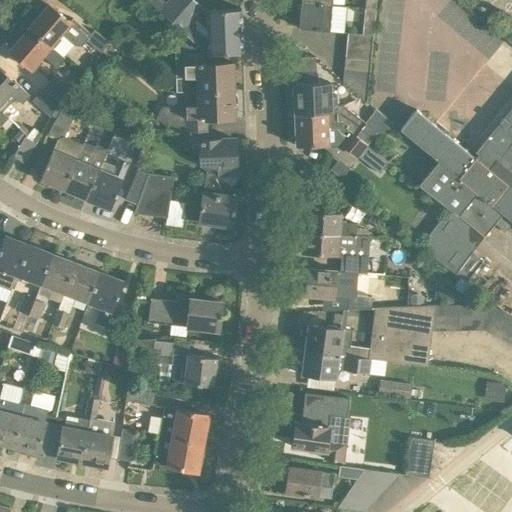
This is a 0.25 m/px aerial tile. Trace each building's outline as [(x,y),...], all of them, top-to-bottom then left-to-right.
[(209,54),(218,54),(243,52),(240,9),(205,11),(205,29),(196,20),(202,14),(202,9),(191,0),(169,0),(166,4),(161,0),(157,0),(152,6),(185,34),(193,41),(204,51),(209,54)] [(375,10),(376,0),(365,0),(365,9),(375,10)] [(298,28),(329,31),(343,33),(345,8),(331,6),(301,3),(298,28)] [(49,5),(29,29),(63,58),(73,46),(81,47),(86,41),(99,52),(108,42),(94,30),(90,34),(72,19),(70,21),(69,19),(67,21),(49,5)] [(346,47),(371,49),(374,23),(364,22),(363,35),(348,33),(346,47)] [(63,58),(29,29),(9,52),(32,71),(43,57),(56,68),(64,59),(63,58)] [(233,63),(219,63),(218,54),(209,54),(204,51),(193,41),(185,34),(174,47),(176,92),(234,92),(233,63)] [(116,44),(123,49),(129,42),(121,36),(116,44)] [(371,49),(346,47),(345,58),(370,61),(371,49)] [(370,61),(345,58),(344,71),(368,74),(370,61)] [(0,68),(0,110),(3,113),(11,103),(5,98),(10,92),(22,103),(29,96),(0,68)] [(357,135),(368,144),(377,132),(365,123),(342,105),(337,105),(337,97),(331,96),(331,82),(317,83),(316,71),(292,73),(294,113),(337,112),(338,120),(357,135)] [(368,74),(344,71),(343,84),(365,102),(368,74)] [(41,90),(57,104),(66,94),(51,80),(41,90)] [(32,101),(50,117),(57,105),(57,104),(41,90),(32,101)] [(206,129),(206,120),(234,119),(234,92),(176,92),(176,93),(182,93),(183,106),(161,107),(155,119),(177,128),(180,130),(206,129)] [(420,247),(466,283),(484,260),(472,252),(484,237),(502,215),(511,223),(511,106),(500,121),(472,156),(416,110),(400,130),(438,161),(418,185),(449,209),(420,247)] [(3,113),(0,110),(0,126),(1,127),(9,118),(3,113)] [(60,112),(41,146),(52,151),(40,181),(64,191),(83,145),(64,137),(73,117),(60,112)] [(337,112),(294,113),(296,147),(330,145),(344,144),(359,156),(368,144),(357,135),(338,120),(337,112)] [(35,144),(40,135),(33,128),(24,138),(35,144)] [(106,128),(104,134),(112,137),(115,132),(106,128)] [(235,139),(206,140),(206,129),(180,130),(177,128),(177,143),(184,143),(185,144),(191,144),(192,151),(199,155),(199,166),(201,166),(206,170),(232,185),(237,176),(235,139)] [(18,130),(12,137),(18,143),(24,136),(18,130)] [(13,157),(24,163),(35,144),(24,138),(13,157)] [(84,142),(83,145),(64,191),(88,201),(100,170),(108,150),(98,146),(94,147),(84,142)] [(360,160),(373,170),(382,158),(369,148),(360,160)] [(100,170),(88,201),(110,210),(124,179),(122,178),(128,164),(117,160),(111,175),(100,170)] [(124,200),(138,206),(135,213),(167,218),(173,177),(149,174),(149,176),(137,170),(124,200)] [(206,170),(202,192),(200,201),(186,199),(183,219),(197,222),(232,228),(237,197),(230,196),(232,185),(206,170)] [(350,196),(340,189),(333,199),(342,206),(350,196)] [(303,232),(354,235),(355,224),(338,223),(339,215),(305,210),(303,232)] [(370,237),(367,237),(367,235),(354,235),(303,232),(301,253),(336,254),(336,258),(340,259),(339,272),(357,274),(366,274),(370,237)] [(17,275),(18,275),(29,245),(4,235),(0,248),(0,287),(11,291),(17,275)] [(29,245),(18,275),(42,285),(53,254),(29,245)] [(42,285),(38,294),(61,303),(65,295),(77,263),(53,254),(42,285)] [(77,263),(65,295),(89,304),(101,273),(77,263)] [(346,310),(370,309),(371,298),(371,296),(356,296),(357,274),(339,272),(306,269),(304,295),(335,298),(347,298),(346,310)] [(125,282),(101,273),(89,304),(100,309),(94,323),(105,328),(111,313),(112,314),(125,282)] [(145,294),(137,293),(137,301),(144,301),(145,294)] [(409,305),(424,304),(423,296),(421,296),(420,295),(412,295),(412,296),(409,296),(409,305)] [(31,314),(36,300),(25,296),(20,310),(31,314)] [(218,332),(223,303),(190,298),(190,303),(150,298),(148,322),(218,332)] [(36,300),(31,314),(39,317),(41,318),(46,304),(36,300)] [(369,359),(427,367),(432,332),(436,306),(432,306),(409,308),(382,309),(375,309),(369,349),(350,346),(352,332),(308,324),(304,351),(348,357),(369,359)] [(444,306),(436,306),(432,332),(445,332),(444,306)] [(457,331),(457,306),(444,306),(445,332),(457,331)] [(470,306),(457,306),(457,331),(470,331),(470,306)] [(483,331),(493,307),(489,306),(470,306),(470,331),(483,331)] [(505,313),(503,312),(493,307),(483,331),(493,336),(505,313)] [(59,310),(53,325),(62,329),(69,314),(59,310)] [(511,326),(511,316),(505,313),(493,336),(504,342),(511,326)] [(36,326),(39,317),(31,314),(27,322),(36,326)] [(36,343),(11,335),(7,348),(32,356),(36,343)] [(155,340),(134,342),(135,354),(156,352),(155,340)] [(39,361),(52,364),(56,349),(44,346),(39,361)] [(126,351),(116,349),(112,365),(123,367),(126,351)] [(348,357),(304,351),(301,376),(335,378),(336,369),(368,373),(369,359),(348,357)] [(213,387),(216,358),(173,354),(172,365),(178,365),(176,383),(213,387)] [(98,364),(86,361),(83,372),(96,375),(98,364)] [(97,375),(93,395),(101,396),(105,377),(97,375)] [(412,385),(380,380),(378,394),(410,399),(412,385)] [(483,400),(503,403),(505,384),(486,381),(483,400)] [(24,383),(21,394),(31,396),(32,391),(34,386),(24,383)] [(150,384),(142,383),(140,390),(149,391),(150,384)] [(150,405),(152,393),(127,389),(125,401),(150,405)] [(21,417),(12,447),(36,453),(44,422),(47,412),(51,410),(53,399),(51,396),(32,391),(31,396),(21,394),(18,404),(24,405),(21,417)] [(87,398),(85,408),(95,410),(97,399),(87,398)] [(24,405),(18,404),(0,399),(0,443),(12,447),(21,417),(24,405)] [(105,467),(110,436),(112,437),(114,423),(93,419),(95,410),(85,408),(83,418),(88,419),(81,462),(105,467)] [(161,418),(157,437),(204,445),(206,429),(205,429),(207,416),(162,408),(160,418),(161,418)] [(319,416),(317,425),(294,422),(291,448),(311,450),(310,454),(324,455),(323,460),(340,462),(342,445),(326,443),(328,426),(329,427),(331,418),(319,416)] [(83,418),(83,419),(78,418),(77,422),(65,420),(63,426),(56,458),(81,462),(88,419),(83,418)] [(128,461),(134,432),(122,430),(117,459),(128,461)] [(204,445),(157,437),(154,455),(153,454),(152,464),(197,472),(199,459),(201,459),(204,445)] [(428,479),(433,444),(434,441),(409,437),(404,475),(428,479)] [(285,493),(309,497),(317,498),(317,497),(330,498),(333,474),(321,472),(321,471),(289,466),(285,493)] [(355,480),(362,471),(339,467),(337,477),(355,480)] [(362,471),(355,480),(356,480),(354,483),(386,488),(397,475),(362,471)] [(374,500),(386,488),(354,483),(345,496),(374,500)] [(336,509),(357,511),(363,511),(374,500),(345,496),(336,509)]
